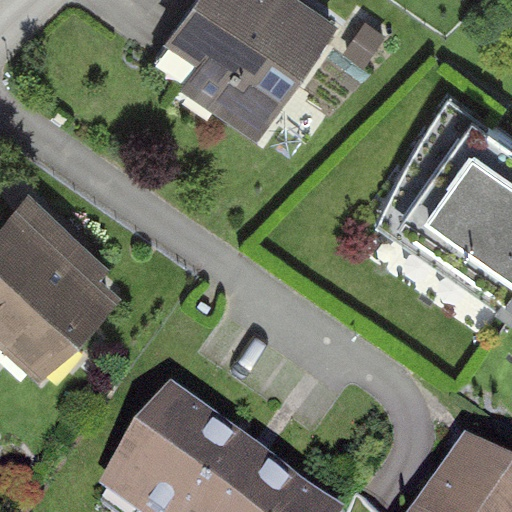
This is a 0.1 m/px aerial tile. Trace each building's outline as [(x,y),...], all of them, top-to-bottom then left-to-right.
[(346,24),(312,0),(198,0),(158,56),(266,134),(346,24)] [(511,125),(461,90),(377,211),(511,304),(511,125)] [(138,289),(42,189),(0,229),(0,341),(40,383),(138,289)] [(330,511),(183,406),(113,503),(125,511),(330,511)] [(511,511),(511,480),(478,456),(438,511),(511,511)]
